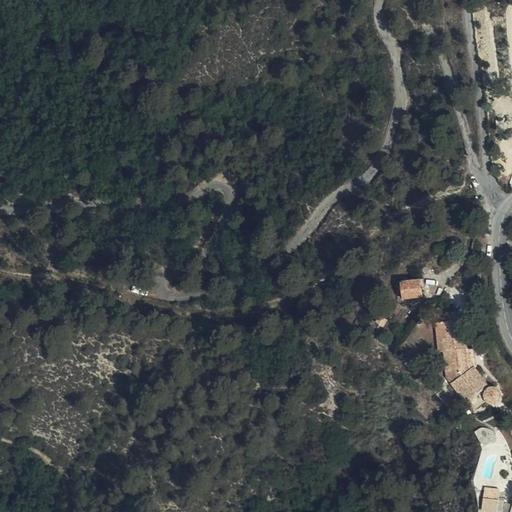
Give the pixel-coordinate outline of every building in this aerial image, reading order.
[(402,279),(403,298),(424,296),(423,277),(402,279)] [(435,317),(433,302),(413,305),(415,320),(435,317)] [(463,355),(476,354),(476,341),(471,341),(471,334),(457,336),(458,343),(459,355),(463,355)] [(459,355),(458,343),(447,344),(448,356),(459,355)] [(477,372),(476,354),(463,355),(477,384),(478,385),(479,387),(477,372)] [(460,359),(459,355),(448,356),(449,372),(454,373),(453,360),(460,359)] [(477,384),(463,355),(459,355),(460,359),(453,360),(454,373),(455,378),(467,372),(477,384)] [(485,371),(477,372),(479,387),(485,388),(487,388),(485,371)] [(478,385),(477,384),(467,372),(455,378),(455,384),(460,392),(466,391),(478,385)] [(487,431),(496,424),(479,387),(478,385),(466,391),(470,390),(470,398),(460,403),(476,425),(481,422),(487,431)] [(479,387),(496,424),(497,423),(508,418),(508,417),(507,411),(503,408),(499,408),(485,388),(479,387)] [(470,390),(466,391),(460,392),(456,392),(457,395),(459,402),(460,403),(470,398),(470,390)] [(483,434),(487,431),(481,422),(476,425),(483,434)] [(483,509),(498,511),(502,487),(487,485),(483,509)]
